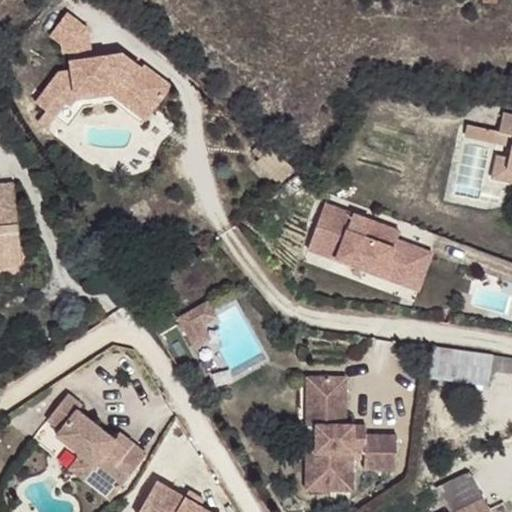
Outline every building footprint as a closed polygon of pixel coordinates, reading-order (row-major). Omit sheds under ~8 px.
[(120,56),(105,58),(107,64),(93,66),(92,60),(87,32),(66,17),(51,37),(59,45),(60,54),(66,53),(68,72),(60,73),(39,103),(57,117),(67,103),(72,106),(75,101),(111,94),(110,80),(115,80),(152,108),(167,85),(141,67),(139,70),(120,56)] [(143,119),(152,108),(115,80),(110,80),(111,94),(143,119)] [(258,151),(269,139),(263,133),(253,145),(258,151)] [(491,141),(469,136),(467,148),(488,152),(491,141)] [(500,143),(491,141),(488,152),(497,154),(500,143)] [(511,157),(511,146),(504,145),(500,143),(497,154),(511,157)] [(0,247),(19,243),(0,164),(0,163),(0,247)] [(511,171),(511,168),(501,167),(496,190),(508,192),(511,171)] [(399,225),(324,200),(312,234),(341,244),(337,255),(402,277),(414,239),(397,234),(399,225)] [(341,244),(312,234),(308,245),(337,255),(341,244)] [(432,246),(414,239),(402,277),(420,284),(432,246)] [(211,301),(181,318),(198,347),(213,338),(206,324),(220,317),(211,301)] [(511,367),(511,352),(434,342),(430,371),(489,380),(492,365),(511,367)] [(208,383),(199,367),(188,374),(197,388),(208,383)] [(351,373),(312,373),(312,399),(327,399),(327,422),(321,422),(320,448),(311,448),(309,490),(355,490),(356,450),(367,450),(366,467),(398,467),(399,429),(370,430),(358,430),(358,420),(351,420),(351,373)] [(121,446),(107,435),(72,407),(75,401),(59,389),(39,417),(55,428),(51,433),(75,451),(87,461),(83,466),(98,478),(102,472),(116,482),(140,451),(125,441),(121,446)] [(327,399),(312,399),(312,422),(321,422),(327,422),(327,399)] [(370,420),(358,420),(358,430),(370,430),(370,420)] [(111,431),(107,435),(121,446),(125,441),(111,431)] [(87,461),(75,451),(64,466),(106,497),(116,482),(102,472),(98,478),(83,466),(87,461)] [(471,466),(436,483),(450,511),(459,511),(487,499),(471,466)] [(152,474),(132,510),(136,511),(220,511),(197,499),(180,490),(152,474)] [(185,481),(180,490),(197,499),(202,490),(185,481)] [(493,511),(487,499),(459,511),(493,511)]
